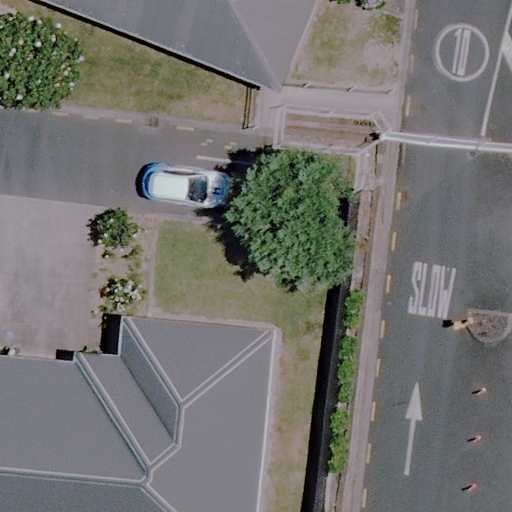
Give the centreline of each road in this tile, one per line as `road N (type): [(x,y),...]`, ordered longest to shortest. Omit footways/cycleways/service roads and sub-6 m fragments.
road 1 (residential): [(476,511),(511,133)]
road 2 (residential): [(0,149),(241,178)]
